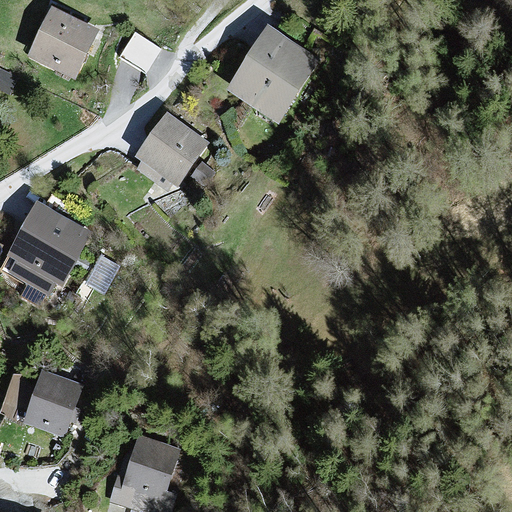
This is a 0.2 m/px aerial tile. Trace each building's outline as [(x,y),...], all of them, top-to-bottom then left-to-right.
[(51,13),(26,64),(77,86),(99,36),(51,13)] [(144,74),(161,48),(136,32),(119,58),(144,74)] [(269,34),(225,100),(280,130),(320,61),(269,34)] [(179,188),(208,147),(168,120),(139,165),(179,188)] [(89,237),(37,208),(10,260),(19,265),(9,281),(52,302),(89,237)] [(37,372),(16,367),(5,410),(26,415),(37,372)] [(27,433),(61,445),(80,392),(45,378),(27,433)] [(182,449),(139,436),(125,479),(118,476),(109,503),(138,511),(173,511),(180,493),(169,490),(182,449)]
